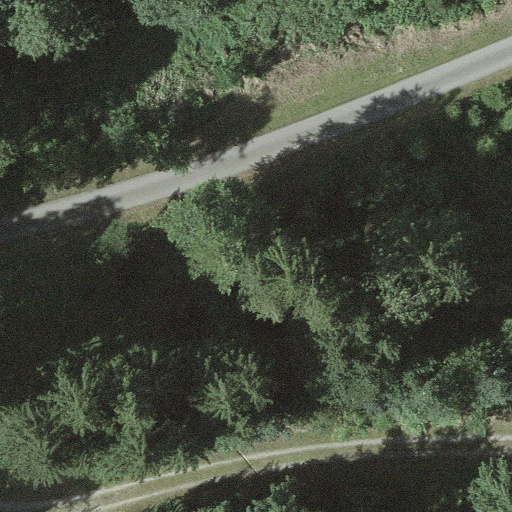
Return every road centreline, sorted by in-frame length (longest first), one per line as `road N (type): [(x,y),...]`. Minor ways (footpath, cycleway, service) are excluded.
road 1 (track): [(0,223),(180,183),(511,54)]
road 2 (track): [(511,437),(44,511)]
